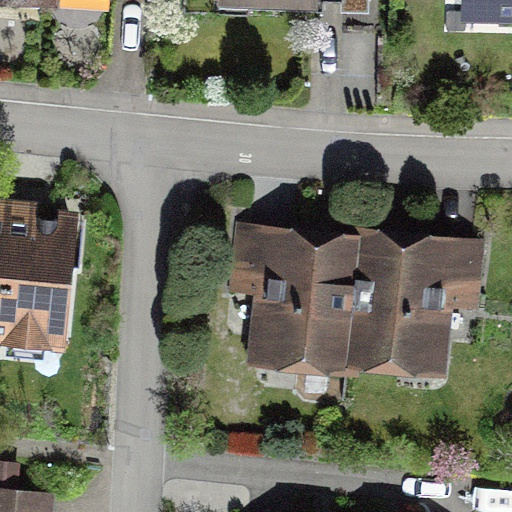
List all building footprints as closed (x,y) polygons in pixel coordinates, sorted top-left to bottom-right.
[(511,15),(511,0),(482,0),(482,14),(511,15)] [(34,224),(6,221),(0,283),(0,333),(58,339),(63,294),(69,295),(72,266),(66,265),(70,220),(35,217),(34,224)] [(347,359),(348,351),(358,249),(295,242),(296,233),(242,228),(236,286),(266,289),(259,350),(347,359)] [(359,241),(358,249),(348,351),(435,360),(442,300),(472,303),(478,244),(424,239),(423,247),(359,241)] [(45,511),(47,495),(0,490),(0,511),(45,511)]
